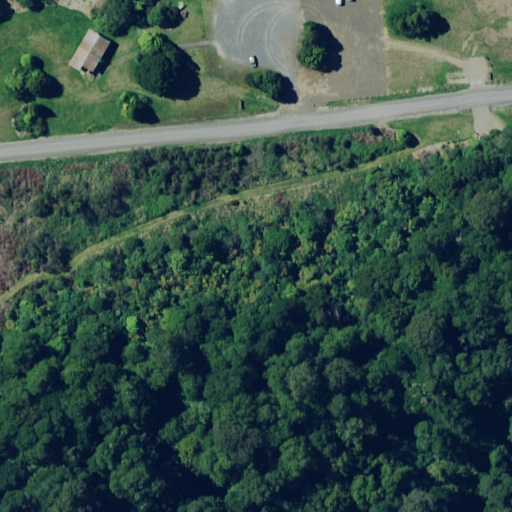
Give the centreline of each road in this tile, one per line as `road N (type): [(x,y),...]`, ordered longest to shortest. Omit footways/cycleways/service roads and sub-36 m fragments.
road 1 (unclassified): [(511,99),(0,154)]
road 2 (track): [(511,301),(474,374),(456,442),(474,511)]
